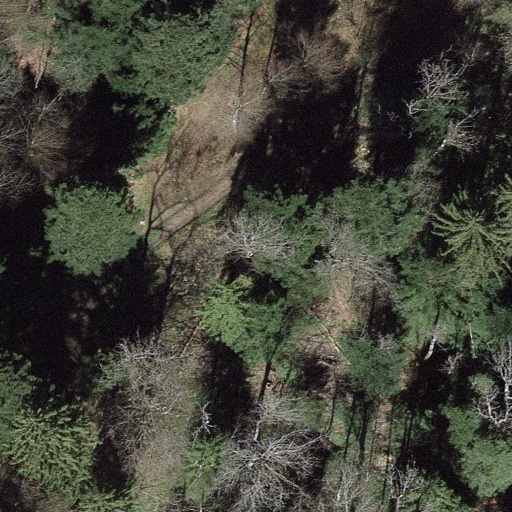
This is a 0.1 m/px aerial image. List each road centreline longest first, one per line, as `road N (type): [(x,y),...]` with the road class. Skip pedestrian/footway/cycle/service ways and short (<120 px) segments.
road 1 (track): [(288,0),(149,192),(131,228),(134,248),(155,250),(477,0)]
road 2 (track): [(60,511),(73,326),(134,248)]
